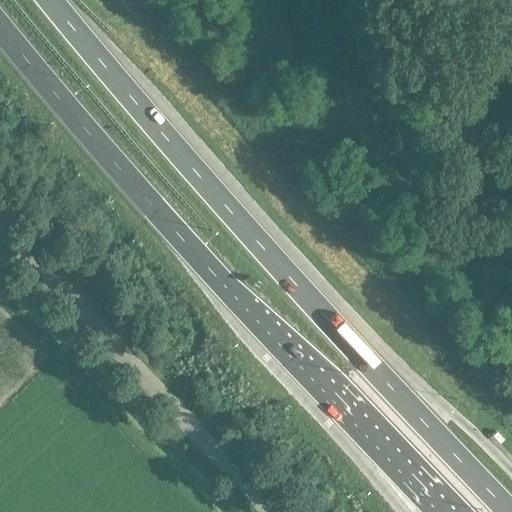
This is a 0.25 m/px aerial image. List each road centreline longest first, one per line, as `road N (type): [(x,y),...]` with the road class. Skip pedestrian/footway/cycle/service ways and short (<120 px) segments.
road 1 (trunk): [(508,511),(340,337),(50,0)]
road 2 (trunk): [(0,28),(242,308),(441,511)]
road 3 (unclassified): [(262,511),(0,226)]
